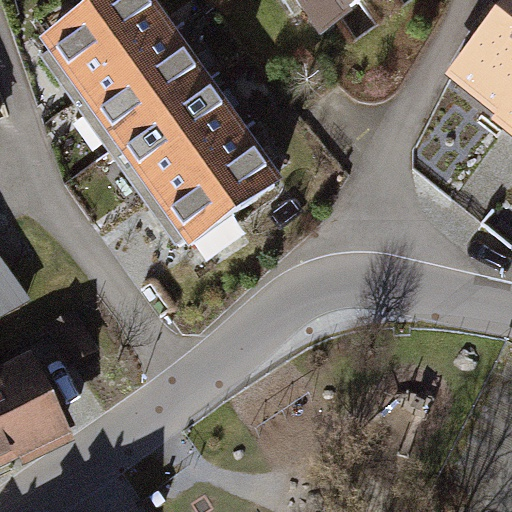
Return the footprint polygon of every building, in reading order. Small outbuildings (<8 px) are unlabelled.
[(141,0),(111,0),(49,45),(85,96),(168,37),(141,0)] [(298,0),(321,31),(364,0),(298,0)] [(501,13),(457,67),(506,106),(511,99),(511,0),(489,0),(488,2),(501,13)] [(168,37),(85,96),(120,145),(203,86),(168,37)] [(203,86),(120,145),(156,195),(239,136),(203,86)] [(239,136),(156,195),(193,247),(276,188),(239,136)] [(0,262),(0,313),(26,298),(0,262)] [(74,316),(51,329),(71,365),(94,352),(74,316)] [(0,463),(60,434),(30,374),(0,389),(0,463)] [(166,504),(159,495),(151,500),(158,510),(166,504)]
